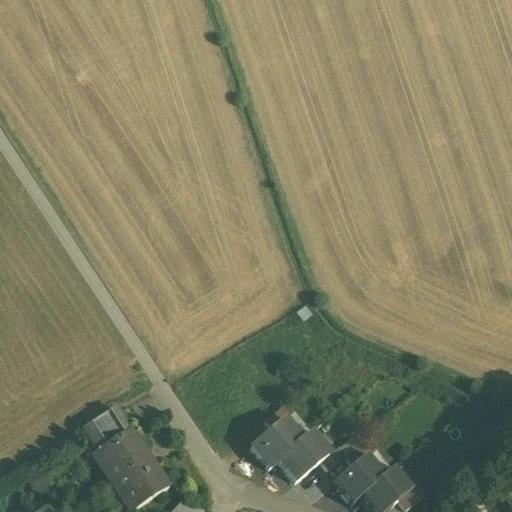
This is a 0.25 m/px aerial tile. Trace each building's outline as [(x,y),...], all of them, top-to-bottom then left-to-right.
[(79,429),(96,454),(129,432),(112,407),(79,429)] [(263,425),(270,434),(283,423),(288,419),(280,411),(263,425)] [(270,434),(250,451),(268,472),(277,464),(301,444),(283,423),(270,434)] [(129,432),(96,454),(122,493),(116,497),(126,511),(133,511),(167,490),(129,432)] [(301,444),(277,464),(296,486),(320,465),(329,458),(310,437),(301,444)] [(345,461),(352,470),(365,459),(370,455),(362,446),(345,461)] [(338,450),(329,458),(320,465),(328,474),(345,459),(338,450)] [(90,459),(116,497),(122,493),(96,454),(90,459)] [(352,470),(332,487),(350,508),(359,500),(383,480),(365,459),(352,470)] [(383,480),(359,500),(369,511),(389,511),(398,505),(411,494),(392,473),(383,480)] [(411,494),(398,505),(404,511),(407,511),(423,499),(415,490),(411,494)] [(511,511),(511,492),(503,499),(511,511)] [(192,511),(179,501),(169,511),(192,511)]
